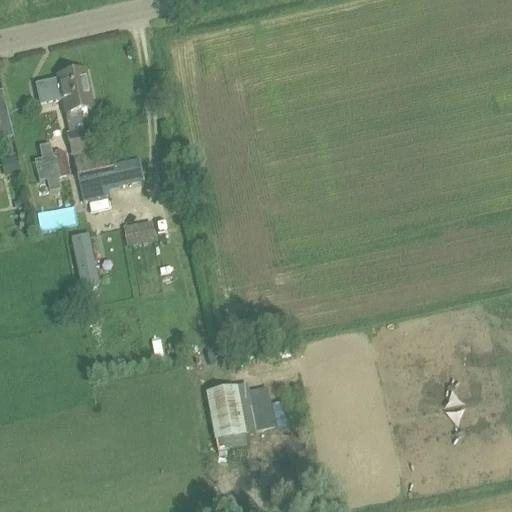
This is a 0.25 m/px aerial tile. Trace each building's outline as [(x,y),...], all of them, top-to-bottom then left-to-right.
[(85,72),(56,78),(57,82),(35,86),(39,106),(61,101),(64,116),(65,116),(67,129),(95,124),(85,72)] [(0,114),(0,141),(12,138),(6,113),(0,114)] [(102,150),(102,149),(97,128),(96,129),(68,135),(66,135),(70,157),(71,157),(102,150)] [(113,176),(111,166),(108,148),(102,149),(102,150),(71,157),(77,183),(113,176)] [(50,157),(51,159),(55,180),(70,177),(65,156),(65,153),(60,150),(54,151),(50,157)] [(1,159),(4,178),(18,176),(15,157),(1,159)] [(140,160),(111,166),(113,176),(77,183),(82,205),(109,199),(107,190),(144,182),(140,160)] [(25,201),(14,203),(15,210),(27,208),(25,201)] [(126,247),(153,242),(150,225),(123,231),(126,247)] [(290,349),(280,351),(282,362),(291,360),(290,349)] [(204,395),(214,443),(245,437),(236,389),(204,395)]
